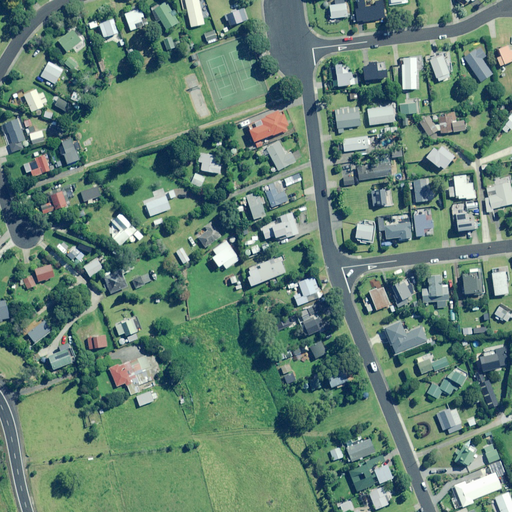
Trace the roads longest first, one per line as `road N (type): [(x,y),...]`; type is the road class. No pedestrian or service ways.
road 1 (residential): [(429,511),(335,271)]
road 2 (residential): [(335,271),(301,50)]
road 3 (residential): [(497,13),(470,27),(301,50)]
road 4 (residential): [(511,245),(335,271)]
